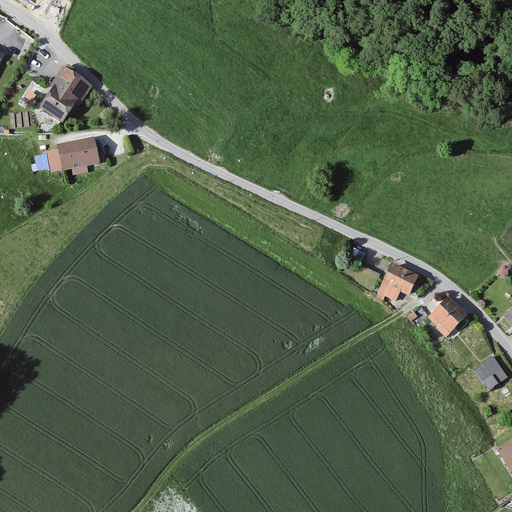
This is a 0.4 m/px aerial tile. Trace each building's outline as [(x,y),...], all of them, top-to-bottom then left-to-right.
[(91,90),(62,69),(50,86),(54,89),(38,111),(60,127),(75,106),(78,108),(91,90)] [(97,167),(92,141),(55,147),(56,153),(46,154),(49,175),(70,172),(71,178),(86,175),(85,169),(97,167)] [(418,279),(390,265),(374,299),(381,302),(383,299),(394,304),(399,294),(408,299),(418,279)] [(467,318),(447,299),(427,319),(437,329),(435,330),(445,340),(467,318)] [(511,309),(502,319),(511,329),(511,309)] [(507,379),(492,358),(478,368),(478,369),(473,373),(488,393),(507,379)] [(511,473),(511,439),(495,450),(510,475),(511,473)]
